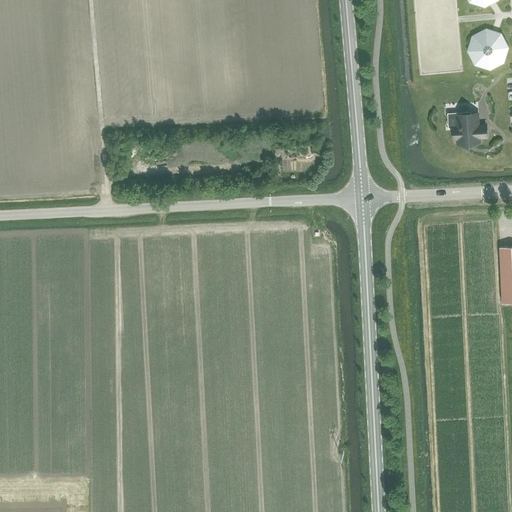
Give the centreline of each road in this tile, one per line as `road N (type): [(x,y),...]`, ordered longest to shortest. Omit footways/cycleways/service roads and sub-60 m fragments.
road 1 (unclassified): [(0,221),(362,199)]
road 2 (tertiary): [(378,511),(362,199)]
road 3 (tertiary): [(362,199),(345,0)]
road 4 (unclassified): [(362,199),(511,194)]
